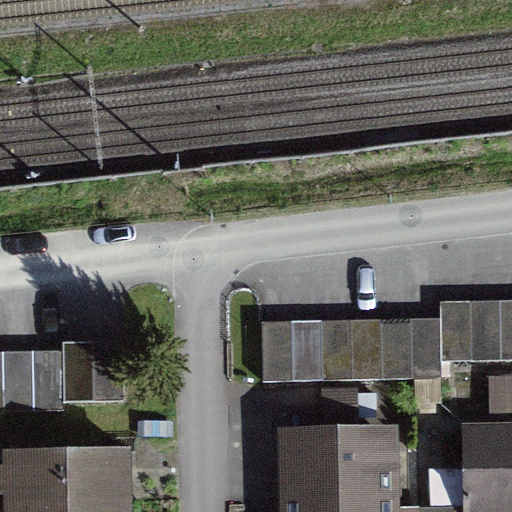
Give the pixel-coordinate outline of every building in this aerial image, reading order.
[(511,359),(511,300),(500,301),(501,360),(511,359)] [(471,361),(470,301),(440,302),(441,318),(441,361),(471,361)] [(501,360),(500,301),(470,301),(471,361),(501,360)] [(441,361),(441,318),(411,319),(412,378),(442,378),(441,361)] [(412,378),(411,319),(381,320),(382,379),(412,378)] [(353,380),(351,320),(322,321),(323,380),(353,380)] [(382,379),(381,320),(351,320),(353,380),(382,379)] [(322,321),(292,322),(293,381),(323,380),(322,321)] [(292,322),(262,322),(263,382),(293,381),(292,322)] [(124,401),(123,341),(93,342),(94,402),(124,401)] [(63,342),(63,351),(64,402),(94,402),(93,342),(63,342)] [(33,351),(3,352),(4,412),(34,411),(33,351)] [(63,351),(33,351),(34,411),(64,410),(64,402),(63,351)] [(511,429),(469,430),(471,511),(511,510),(511,429)] [(391,511),(390,440),(288,441),(289,511),(391,511)] [(9,452),(10,506),(126,504),(125,450),(9,452)]
